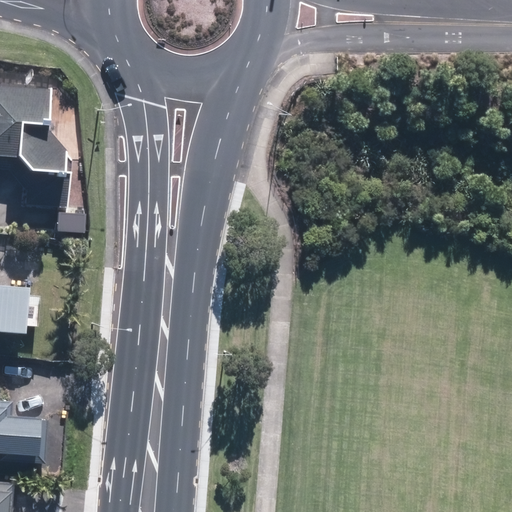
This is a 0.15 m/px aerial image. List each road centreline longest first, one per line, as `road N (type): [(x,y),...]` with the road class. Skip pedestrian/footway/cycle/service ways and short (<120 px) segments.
road 1 (secondary): [(164,299),(150,166),(122,54)]
road 2 (secondary): [(233,73),(164,299)]
road 3 (secondary): [(145,511),(164,299)]
road 4 (secondary): [(233,73),(210,83),(162,82),(122,54)]
